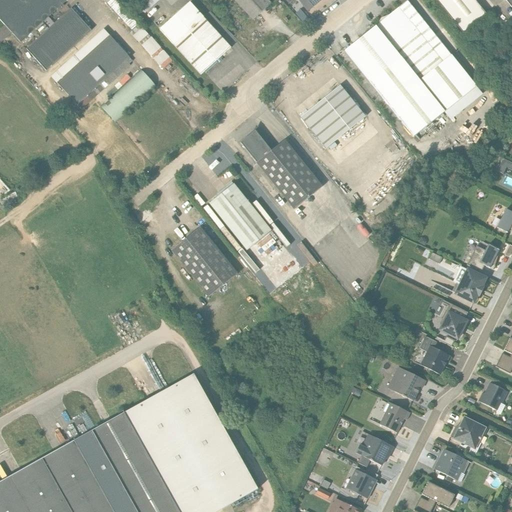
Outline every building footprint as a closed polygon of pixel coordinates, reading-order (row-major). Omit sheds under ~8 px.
[(0,28),(0,43),(11,34),(20,43),(35,30),(40,35),(40,36),(25,49),(46,71),(90,31),(71,9),(54,23),(48,18),(48,17),(67,0),(0,0),(0,21),(3,26),(0,28)] [(137,25),(114,0),(110,0),(107,4),(131,31),(137,25)] [(159,1),(158,0),(144,0),(137,6),(144,14),(159,1)] [(267,0),(232,0),(252,21),(271,4),(267,0)] [(298,0),(308,11),(321,0),(298,0)] [(486,14),(474,0),(435,0),(462,33),(486,14)] [(482,95),(407,1),(376,27),(375,26),(344,51),(413,137),(443,113),(450,121),(482,95)] [(215,61),(230,48),(189,3),(159,30),(200,76),(204,73),(205,74),(217,63),(215,61)] [(160,66),(163,69),(172,61),(160,49),(160,48),(151,38),(150,38),(138,25),(130,33),(132,36),(132,37),(138,44),(139,43),(141,46),(140,47),(150,57),(151,57),(153,59),(152,60),(159,67),(160,66)] [(132,62),(103,29),(50,77),(81,110),(130,66),(129,65),(132,62)] [(142,73),(102,109),(114,123),(155,87),(142,73)] [(365,117),(339,86),(300,118),(325,149),(365,117)] [(305,201),(322,187),(284,140),(274,149),(256,126),(253,131),(254,132),(239,143),(293,211),(305,201)] [(511,163),(503,159),(497,172),(503,175),(506,169),(511,171),(511,163)] [(271,232),(232,182),(216,195),(217,198),(208,205),(246,251),(271,232)] [(496,229),(507,234),(509,230),(511,230),(511,229),(511,213),(505,210),(496,229)] [(199,228),(170,251),(208,298),(237,275),(199,228)] [(466,266),(480,273),(484,266),(489,269),(491,265),(494,265),(497,257),(495,256),(498,251),(488,245),(484,252),(475,247),(466,266)] [(437,270),(443,255),(433,252),(427,267),(437,270)] [(451,293),(473,305),(477,298),(478,298),(484,287),(483,286),(487,278),(466,269),(466,270),(459,267),(452,283),(455,284),(451,293)] [(467,314),(442,301),(441,304),(448,307),(439,325),(440,326),(437,332),(457,342),(468,322),(464,320),(467,314)] [(439,376),(440,376),(449,357),(434,349),(436,344),(424,337),(418,349),(425,353),(419,366),(439,376)] [(451,348),(454,342),(445,337),(443,341),(435,337),(434,340),(451,348)] [(511,339),(509,339),(503,351),(510,355),(509,358),(502,354),(495,368),(509,375),(511,368),(511,339)] [(397,368),(387,389),(413,402),(419,389),(421,390),(425,382),(397,368)] [(192,376),(0,483),(0,511),(218,511),(258,491),(192,376)] [(489,383),(483,395),(481,394),(477,402),(496,411),(495,413),(499,416),(504,406),(501,405),(507,393),(489,383)] [(406,422),(410,414),(387,403),(383,412),(384,413),(378,426),(396,434),(403,421),(406,422)] [(485,429),(486,428),(464,418),(463,418),(459,424),(455,427),(449,438),(464,446),(462,447),(459,445),(456,452),(462,455),(463,455),(472,460),(480,444),(478,443),(481,437),(483,438),(487,430),(485,429)] [(369,461),(381,467),(385,460),(387,461),(393,448),(367,435),(361,447),(359,446),(355,454),(360,457),(356,464),(366,468),(369,461)] [(442,450),(432,470),(456,482),(460,474),(462,475),(468,463),(463,461),(465,457),(456,452),(454,456),(442,450)] [(367,500),(376,482),(375,481),(377,476),(366,471),(365,473),(356,468),(355,470),(354,470),(345,489),(350,492),(349,493),(357,497),(357,496),(367,500)] [(511,482),(506,480),(502,487),(508,491),(511,482)] [(329,485),(322,481),(319,486),(326,490),(329,485)] [(447,509),(454,496),(427,483),(421,495),(428,499),(427,503),(419,499),(413,511),(414,511),(429,511),(435,503),(447,509)] [(325,492),(318,489),(315,494),(322,498),(325,492)] [(335,499),(328,511),(360,511),(361,510),(349,504),(348,506),(335,499)]
